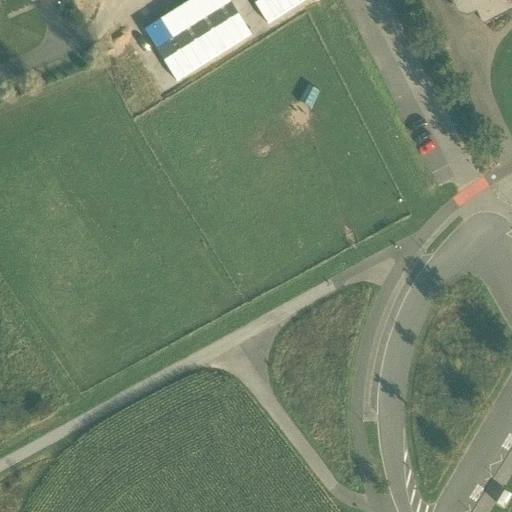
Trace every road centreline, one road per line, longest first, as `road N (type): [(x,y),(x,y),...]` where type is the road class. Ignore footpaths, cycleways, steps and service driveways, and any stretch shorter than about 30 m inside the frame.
road 1 (track): [(0,467),(386,256),(409,255),(432,274)]
road 2 (track): [(373,0),(470,191),(481,241)]
road 3 (track): [(407,511),(381,511),(333,487),(229,344)]
road 4 (unclassified): [(432,274),(408,317),(391,388),(407,511)]
road 5 (unclassified): [(451,511),(511,407)]
